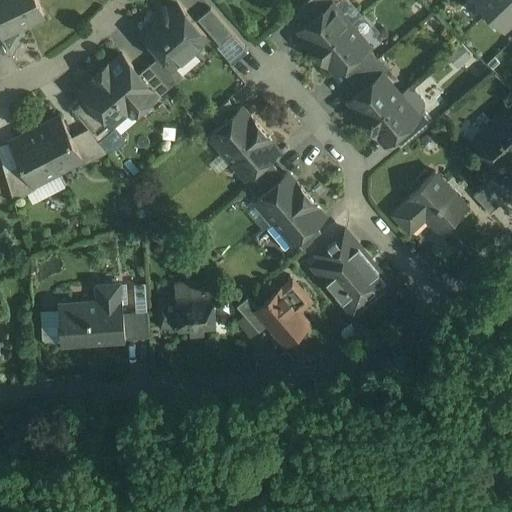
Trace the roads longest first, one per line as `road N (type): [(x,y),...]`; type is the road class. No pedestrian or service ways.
road 1 (residential): [(0,396),(298,376),(397,344),(438,306)]
road 2 (residential): [(438,306),(363,213),(352,162),(269,69)]
road 3 (residential): [(128,0),(86,41),(0,94)]
